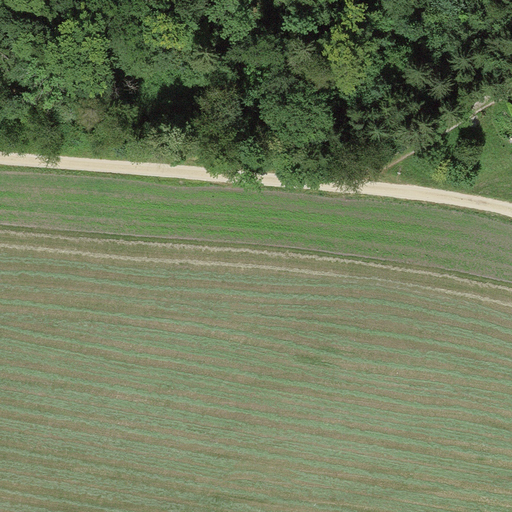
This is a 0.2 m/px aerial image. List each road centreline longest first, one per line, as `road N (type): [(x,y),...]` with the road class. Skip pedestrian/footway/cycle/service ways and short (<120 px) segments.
road 1 (track): [(511,211),(223,170),(0,157)]
road 2 (track): [(482,0),(223,170)]
